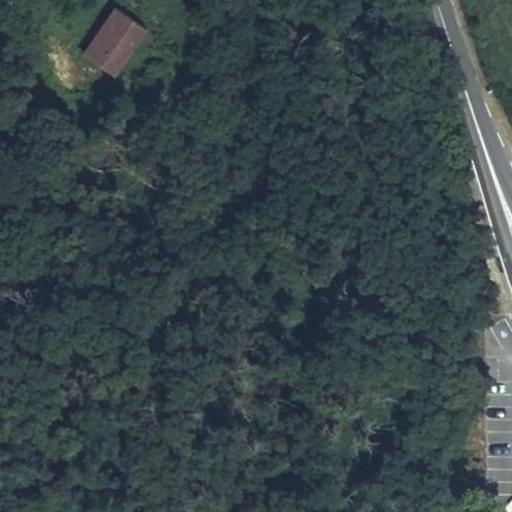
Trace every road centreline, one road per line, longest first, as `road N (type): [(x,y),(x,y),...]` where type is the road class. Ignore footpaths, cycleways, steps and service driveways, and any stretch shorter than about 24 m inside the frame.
road 1 (tertiary): [(476,126),(511,261)]
road 2 (tertiary): [(476,126),(438,0)]
